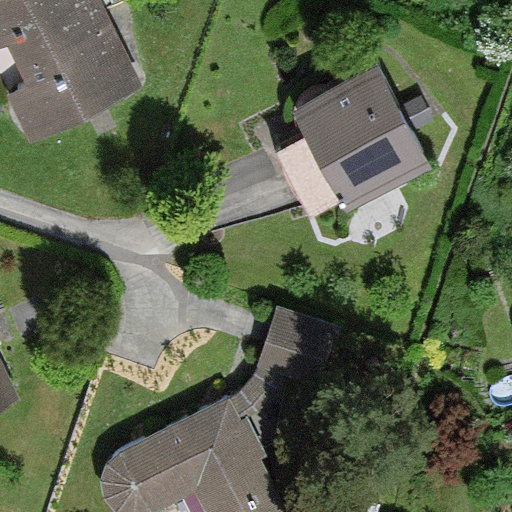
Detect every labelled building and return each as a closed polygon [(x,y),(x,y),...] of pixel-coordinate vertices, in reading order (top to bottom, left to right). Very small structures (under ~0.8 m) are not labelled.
[(29,128),(136,76),(98,0),(0,0),(0,36),(8,33),(29,77),(9,87),(29,128)] [(429,154),(376,51),(295,92),(311,123),(278,139),(310,202),(343,185),(348,195),(429,154)] [(336,319),(277,302),(260,359),(319,376),(336,319)] [(0,393),(14,387),(0,358),(0,393)] [(285,511),(225,389),(120,440),(104,450),(96,467),(98,486),(107,498),(120,505),(136,506),(150,500),(193,479),(209,511),(285,511)]
